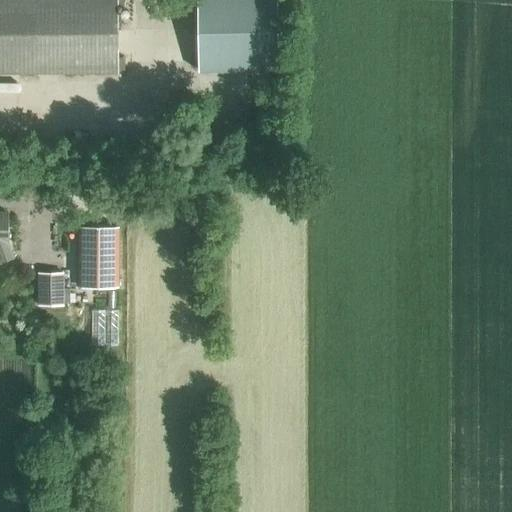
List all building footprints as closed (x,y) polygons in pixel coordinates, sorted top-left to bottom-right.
[(0,0),(0,73),(118,73),(118,0),(0,0)] [(277,0),(197,0),(198,71),(279,70),(277,0)] [(9,215),(0,214),(0,262),(1,264),(14,259),(8,243),(9,243),(9,215)] [(119,227),(79,227),(78,286),(119,286),(119,227)] [(38,307),(62,307),(62,275),(38,275),(38,307)]
